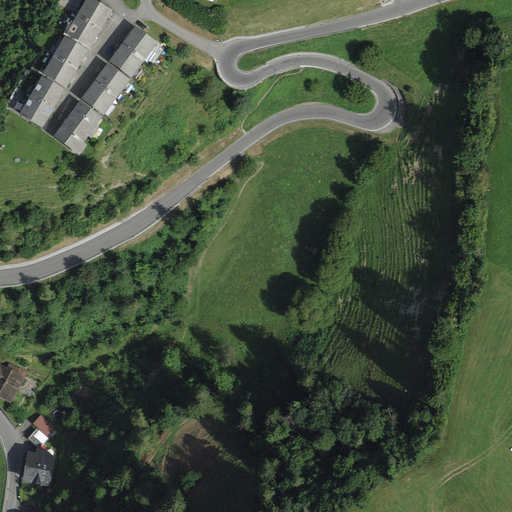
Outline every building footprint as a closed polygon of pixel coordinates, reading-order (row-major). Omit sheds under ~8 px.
[(113,11),(94,0),(86,0),(77,16),(101,30),(113,11)] [(101,30),(77,16),(66,35),(90,49),(101,30)] [(158,43),(135,26),(122,44),(145,61),(158,43)] [(89,51),(65,37),(53,56),(78,70),(89,51)] [(145,61),(122,44),(108,62),(131,79),(145,61)] [(78,70),(53,56),(42,75),(66,89),(78,70)] [(130,81),(108,64),(95,82),(117,98),(130,81)] [(65,91),(42,77),(30,96),(54,110),(65,91)] [(117,98),(95,82),(81,99),(104,116),(117,98)] [(54,110),(30,96),(19,115),(43,129),(54,110)] [(66,119),(89,136),(92,139),(100,129),(96,126),(102,118),(80,101),(66,119)] [(89,136),(66,119),(52,137),(79,157),(88,146),(84,143),(89,136)] [(25,377),(0,363),(0,397),(11,404),(25,377)] [(53,428),(40,416),(33,424),(38,428),(46,436),(53,428)] [(46,436),(38,428),(28,439),(38,448),(37,454),(53,457),(54,453),(44,444),(50,439),(46,436)] [(37,454),(28,452),(22,482),(51,488),(57,458),(53,457),(37,454)]
